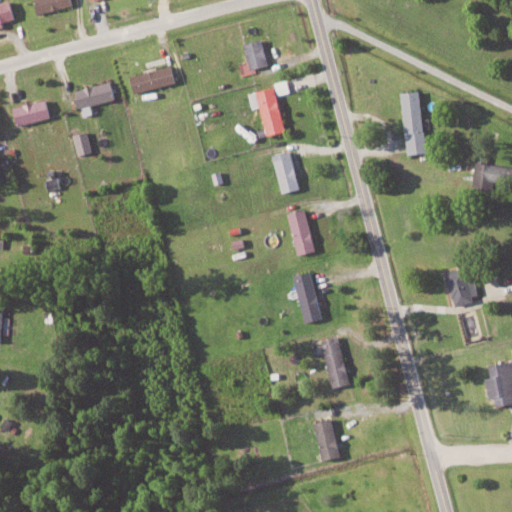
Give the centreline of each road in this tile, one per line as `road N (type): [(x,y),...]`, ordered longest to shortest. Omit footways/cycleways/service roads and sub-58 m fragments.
road 1 (residential): [(448,511),(311,0)]
road 2 (residential): [(0,64),(237,0)]
